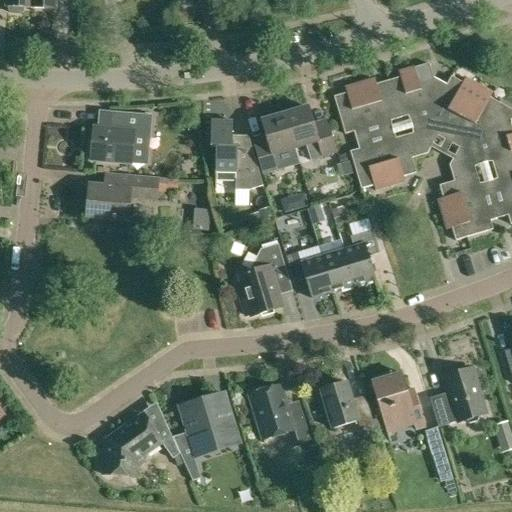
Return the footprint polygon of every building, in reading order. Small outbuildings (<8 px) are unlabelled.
[(11,14),(21,14),(24,12),(24,8),(31,8),(31,0),(6,0),(6,7),(9,7),(9,11),(11,14)] [(31,0),(31,8),(56,9),(56,0),(31,0)] [(376,191),(406,182),(404,176),(416,173),(412,158),(428,154),(437,136),(448,142),(479,86),(465,78),(463,83),(452,77),(447,85),(433,78),(429,63),(399,72),(401,77),(377,84),(375,80),(345,88),(347,93),(334,97),(345,134),(354,132),(359,149),(351,152),(362,189),(374,185),(376,191)] [(511,126),(510,120),(497,113),(502,104),(491,98),(493,94),(479,86),(448,142),(459,148),(450,166),(454,181),(440,186),(444,198),(438,200),(447,230),(452,228),(456,241),(467,237),(493,229),(490,221),(508,216),(511,224),(511,223),(511,126)] [(308,107),(285,114),(295,149),(306,146),(311,161),(337,153),(327,119),(313,123),(308,107)] [(131,163),(148,165),(153,116),(122,113),(120,130),(94,128),(91,160),(131,163)] [(252,140),(263,175),(289,167),(284,152),(295,149),(285,114),(262,121),(267,136),(252,140)] [(236,172),(236,190),(249,190),(263,186),(250,141),(236,146),(237,146),(232,146),(233,122),(211,121),(211,147),(216,147),(216,172),(236,172)] [(86,218),(129,221),(131,199),(158,202),(159,187),(177,189),(178,180),(160,179),(160,178),(108,173),(105,173),(104,185),(89,184),(86,218)] [(308,207),(304,194),(293,197),(296,210),(308,207)] [(313,207),(308,209),(312,225),(324,221),(319,205),(313,207)] [(346,216),(343,207),(332,211),(334,219),(346,216)] [(260,223),(271,219),(268,208),(257,212),(260,223)] [(194,230),(208,231),(210,212),(196,211),(194,230)] [(344,251),(354,285),(376,279),(369,257),(381,253),(373,230),(351,237),(354,248),(344,251)] [(251,314),(252,316),(282,307),(278,293),(280,289),(291,285),(278,244),(263,249),(264,254),(258,256),(239,292),(246,316),(251,314)] [(322,258),(333,292),(354,285),(344,251),(322,258)] [(463,262),(467,275),(502,265),(499,252),(463,262)] [(304,276),(311,298),(333,292),(322,258),(301,265),(297,253),(286,257),(293,279),(304,276)] [(435,341),(423,345),(431,369),(442,365),(435,341)] [(430,398),(439,428),(458,422),(458,423),(465,421),(470,424),(477,421),(481,416),(486,414),(472,369),(444,378),(449,393),(430,398)] [(372,383),(387,432),(414,424),(416,430),(426,427),(415,389),(408,391),(402,373),(372,383)] [(358,421),(362,433),(375,429),(367,403),(354,407),(346,383),(321,391),(333,428),(358,421)] [(295,431),(299,444),(311,440),(302,413),(291,417),(281,386),(250,395),(263,440),(295,431)] [(179,407),(190,445),(237,431),(225,393),(179,407)] [(102,474),(137,477),(137,470),(147,454),(162,443),(173,459),(180,454),(172,438),(164,419),(152,427),(143,414),(111,436),(105,448),(102,474)] [(495,426),(499,439),(511,435),(508,422),(495,426)] [(437,428),(425,432),(441,483),(453,479),(437,428)] [(307,469),(319,466),(315,452),(303,456),(307,469)]
